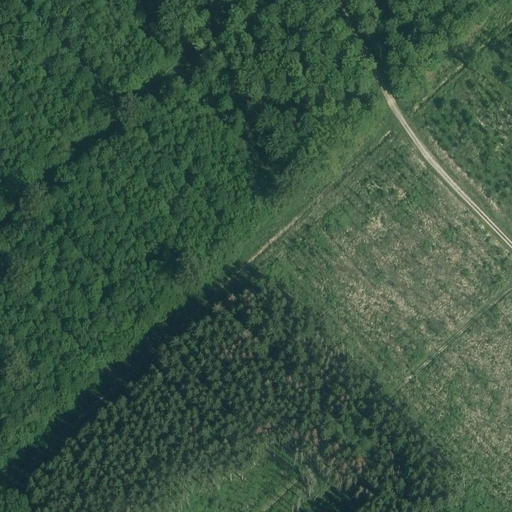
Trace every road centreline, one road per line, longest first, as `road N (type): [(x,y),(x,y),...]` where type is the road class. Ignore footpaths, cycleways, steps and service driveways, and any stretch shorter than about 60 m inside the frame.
road 1 (track): [(269,511),(511,286)]
road 2 (track): [(511,245),(397,116),(340,0)]
